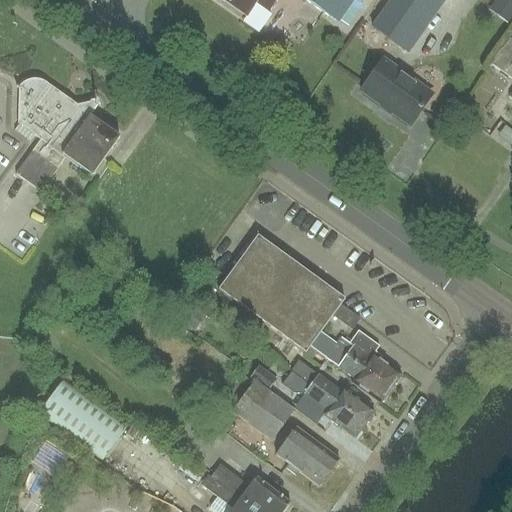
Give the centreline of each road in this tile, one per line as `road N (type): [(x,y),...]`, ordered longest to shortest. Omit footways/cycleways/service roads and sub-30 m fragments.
road 1 (primary): [(497,314),(113,32)]
road 2 (tertiary): [(356,511),(497,314)]
